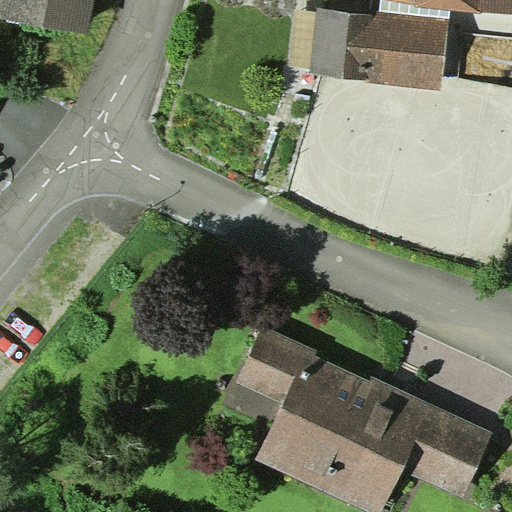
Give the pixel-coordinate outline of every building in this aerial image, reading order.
[(2,0),(0,11),(0,16),(88,33),(93,0),(2,0)] [(511,0),(408,0),(416,1),(416,4),(482,11),(482,9),(511,11),(511,0)] [(449,17),(319,7),(312,72),(343,77),(366,78),(365,81),(441,89),(449,17)] [(273,427),(258,458),(372,511),(382,511),(404,468),(464,497),(495,433),(373,375),(371,380),(317,355),(318,350),(264,325),(237,381),(284,403),(273,427)] [(273,427),(284,403),(237,381),(225,405),(273,427)]
